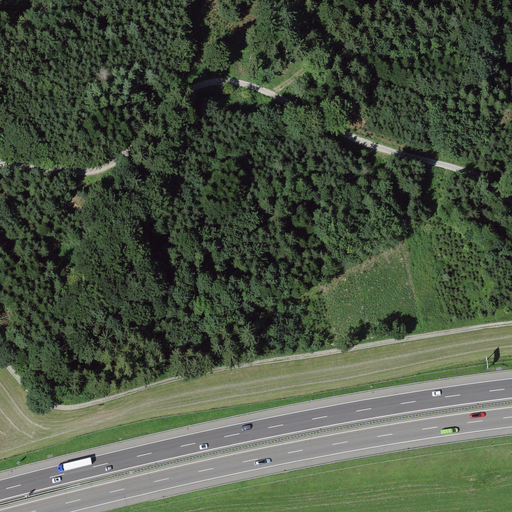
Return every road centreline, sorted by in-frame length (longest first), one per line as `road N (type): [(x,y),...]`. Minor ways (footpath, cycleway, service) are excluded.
road 1 (track): [(511,202),(469,172),(361,141),(253,86),(218,82),(193,87),(166,107),(106,168),(57,173),(0,163)]
road 2 (track): [(0,355),(35,395),(68,409),(259,362),(511,324)]
road 3 (motorway): [(511,388),(278,425),(0,490)]
road 4 (motorway): [(35,511),(295,452),(511,417)]
